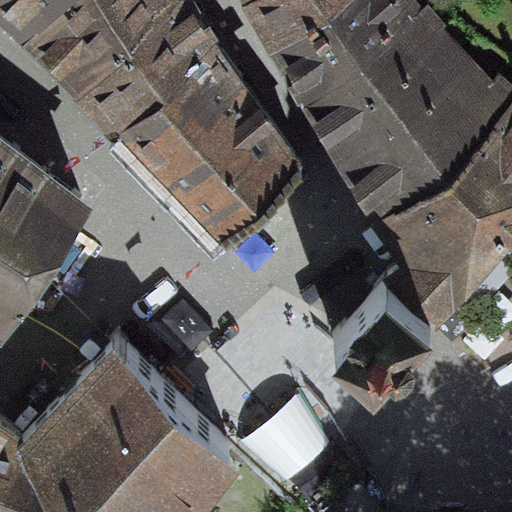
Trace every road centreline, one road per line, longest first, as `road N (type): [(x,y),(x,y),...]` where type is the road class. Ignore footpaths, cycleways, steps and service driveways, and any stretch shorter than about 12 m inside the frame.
road 1 (residential): [(231,0),(333,189),(316,261),(272,340)]
road 2 (residential): [(272,340),(354,418),(410,453),(511,456)]
road 3 (residential): [(0,74),(161,238)]
road 4 (residential): [(0,357),(16,364),(161,238)]
road 5 (residential): [(161,238),(272,340)]
